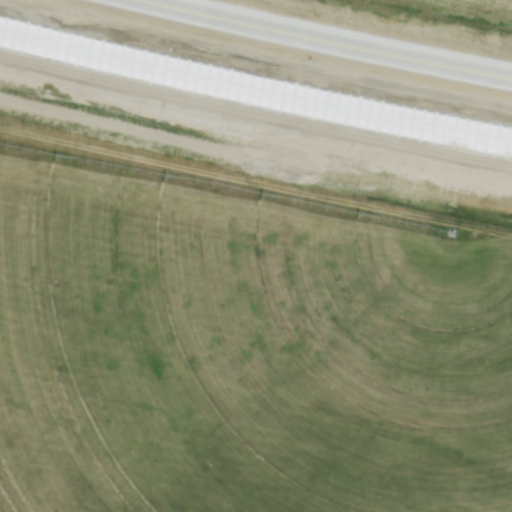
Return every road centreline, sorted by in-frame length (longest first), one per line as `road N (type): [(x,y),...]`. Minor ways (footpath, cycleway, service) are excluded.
road 1 (motorway): [(0,27),(511,140)]
road 2 (motorway): [(511,78),(133,0)]
